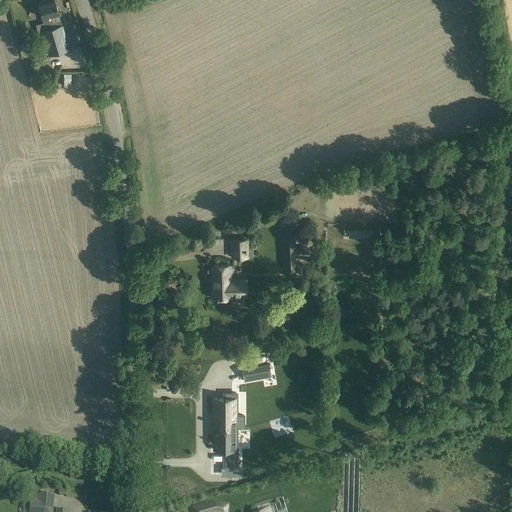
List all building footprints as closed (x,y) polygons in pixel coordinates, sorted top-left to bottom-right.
[(42,31),(49,55),(69,49),(62,25),(61,25),(58,12),(54,0),(47,2),(46,0),(45,0),(39,2),(40,4),(38,5),(42,17),(46,30),(42,31)] [(284,215),(285,227),(288,227),(288,225),(295,224),(295,215),(284,215)] [(309,256),(309,247),(295,247),(294,229),(283,230),(285,272),(295,272),(295,257),(309,256)] [(247,257),(247,240),(232,240),(232,257),(247,257)] [(452,254),(442,256),(446,269),(455,267),(479,261),(475,246),(451,252),(452,254)] [(230,280),(230,265),(214,265),(215,286),(213,286),(213,297),(223,297),(223,299),(229,299),(229,297),(231,297),(231,296),(246,295),(246,280),(230,280)] [(394,268),(394,298),(410,298),(410,268),(394,268)] [(266,363),(242,368),(244,381),(256,379),(259,378),(268,377),(269,376),(267,365),(266,363)] [(213,424),(213,427),(249,427),(244,427),(244,415),(236,415),(236,392),(225,392),(225,398),(213,398),(213,416),(215,416),(215,424),(213,424)] [(177,426),(177,446),(189,446),(189,408),(183,408),(183,426),(177,426)] [(236,449),(236,428),(249,428),(249,427),(213,427),(213,449),(225,449),(225,467),(238,467),(238,453),(234,453),(234,449),(236,449)] [(30,501),(29,511),(52,511),(54,496),(38,494),(38,502),(30,501)]
